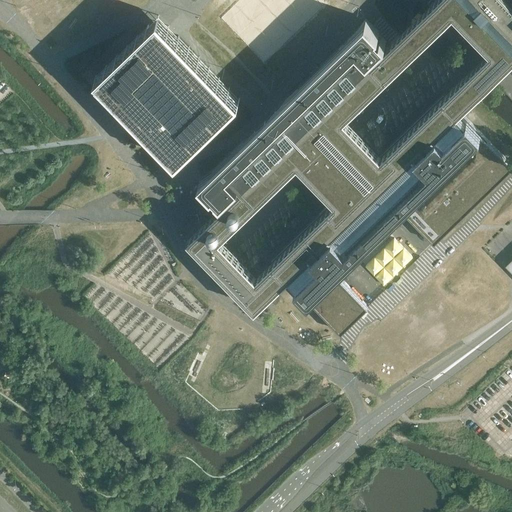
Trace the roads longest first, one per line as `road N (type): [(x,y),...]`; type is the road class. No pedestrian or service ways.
road 1 (residential): [(511,181),(357,326),(331,369)]
road 2 (residential): [(168,220),(201,283),(331,369)]
road 3 (residential): [(51,63),(147,182)]
road 4 (residential): [(356,0),(261,114)]
road 5 (tertiary): [(511,319),(390,403)]
road 6 (tertiary): [(398,413),(511,326)]
road 7 (residential): [(172,8),(179,31),(261,114)]
road 8 (residential): [(51,63),(146,11),(172,8)]
road 9 (tertiary): [(364,421),(267,511)]
